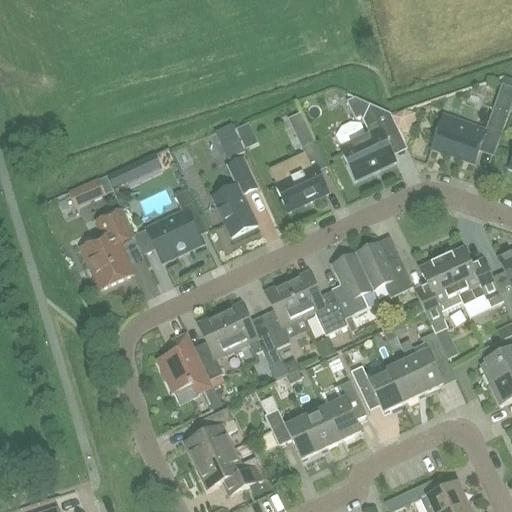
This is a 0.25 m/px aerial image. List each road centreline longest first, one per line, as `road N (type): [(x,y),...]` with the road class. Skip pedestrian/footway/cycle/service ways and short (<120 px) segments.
road 1 (residential): [(177,511),(127,373),(126,344),(139,324),(421,191),(511,217)]
road 2 (residential): [(503,511),(472,442),(447,430),(370,463),(354,491),(311,511)]
